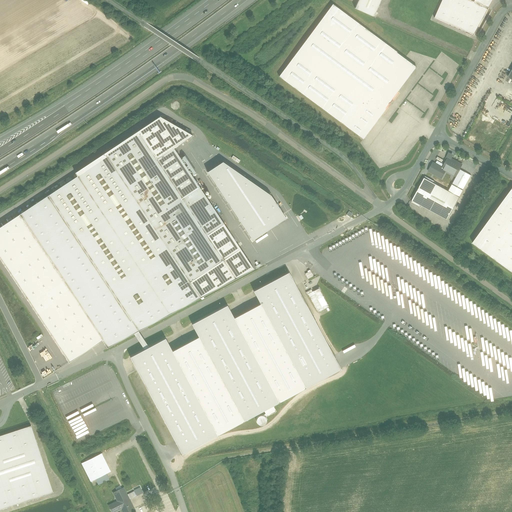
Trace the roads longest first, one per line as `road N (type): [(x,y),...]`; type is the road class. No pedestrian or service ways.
road 1 (unclassified): [(0,190),(160,83),(188,77),(369,199)]
road 2 (track): [(168,466),(511,410)]
road 3 (unclassified): [(105,0),(340,150),(365,180),(369,199)]
road 4 (motorway): [(0,166),(240,0)]
road 5 (motorway): [(220,0),(83,97)]
road 6 (unclassified): [(383,209),(511,302)]
road 7 (residential): [(511,7),(437,135)]
